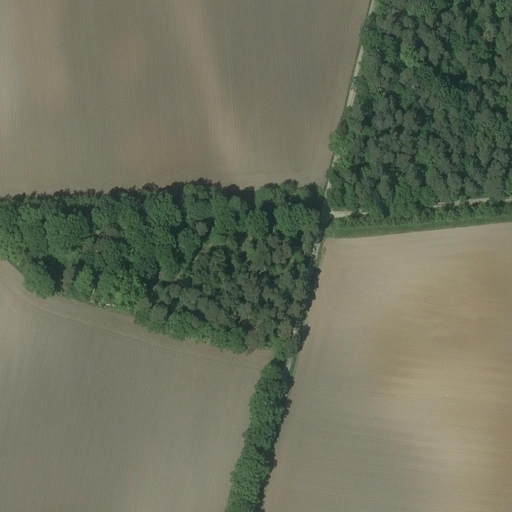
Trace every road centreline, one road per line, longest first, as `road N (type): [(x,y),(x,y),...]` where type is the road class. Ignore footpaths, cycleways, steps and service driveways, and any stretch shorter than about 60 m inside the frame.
road 1 (unclassified): [(326,216),(0,244)]
road 2 (track): [(326,216),(256,511)]
road 3 (unclassified): [(364,49),(511,163)]
road 4 (unclassified): [(326,216),(511,199)]
road 5 (unclassified): [(364,49),(326,216)]
